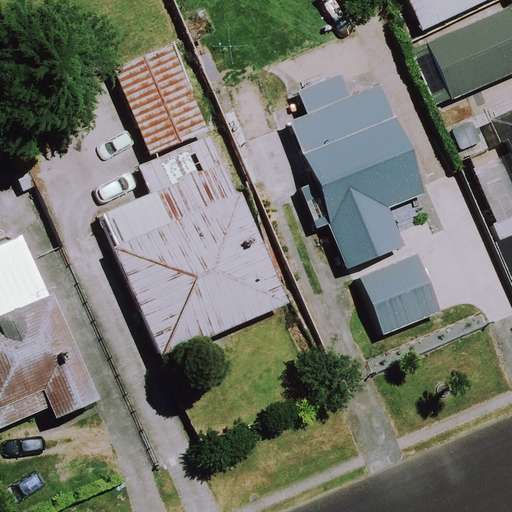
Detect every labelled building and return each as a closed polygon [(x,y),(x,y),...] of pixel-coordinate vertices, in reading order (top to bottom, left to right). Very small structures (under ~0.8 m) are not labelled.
[(490,0),(399,0),(417,36),(490,0)] [(511,71),(511,47),(494,11),(419,49),(447,104),(511,71)] [(146,164),(203,141),(165,51),(109,75),(146,164)] [(283,128),(238,147),(262,205),(302,188),(337,272),(396,248),(382,214),(415,200),(387,130),(371,92),(283,128)] [(511,112),(511,113),(511,114),(511,139),(502,143),(511,164),(511,112)] [(203,141),(146,164),(133,170),(145,199),(93,220),(153,362),(274,311),(203,141)] [(44,426),(88,407),(16,240),(0,246),(0,433),(40,417),(44,426)] [(511,240),(492,248),(511,301),(511,240)] [(427,318),(407,263),(352,283),(372,338),(427,318)]
